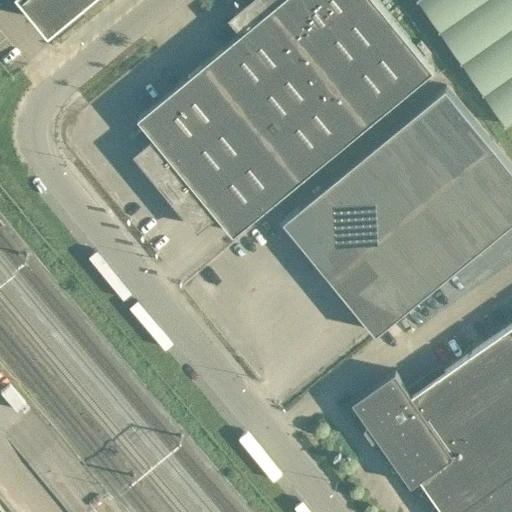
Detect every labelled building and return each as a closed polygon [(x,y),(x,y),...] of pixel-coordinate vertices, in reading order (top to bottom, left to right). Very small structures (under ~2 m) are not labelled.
[(29,0),(45,19),(68,0),(29,0)] [(244,28),(206,60),(302,176),(368,121),(268,0),(251,0),(233,15),(244,28)] [(268,0),(368,121),(435,66),(380,0),(268,0)] [(511,0),(422,0),(508,123),(511,119),(511,0)] [(138,151),(136,153),(180,206),(184,210),(197,226),(199,225),(218,209),(235,231),(287,188),(302,176),(287,159),(206,60),(139,114),(157,136),(138,151)] [(285,217),(377,330),(511,219),(511,162),(447,84),(285,217)] [(445,511),(511,511),(511,322),(413,391),(397,368),(354,398),(370,421),(369,423),(370,424),(372,423),(379,433),(377,434),(378,436),(380,435),(412,482),(422,475),(426,481),(422,489),(437,497),(433,506),(445,511)]
